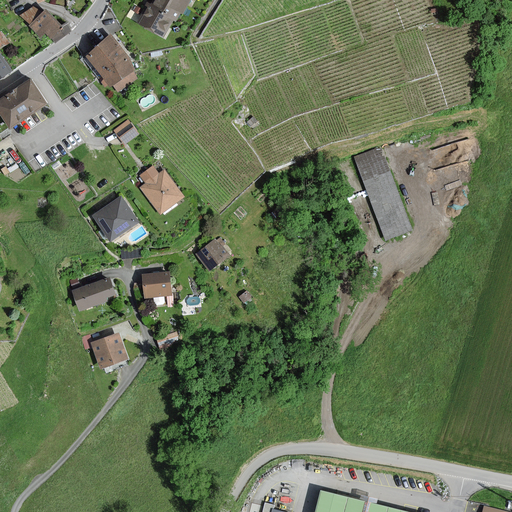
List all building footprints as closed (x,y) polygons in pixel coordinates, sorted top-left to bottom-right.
[(186,0),(155,0),(153,4),(150,3),(140,21),(163,34),(172,18),(173,16),(177,18),(184,6),(186,0)] [(31,25),(43,38),(47,33),(56,42),(73,30),(68,21),(64,25),(48,9),(31,25)] [(140,76),(112,36),(88,53),(104,75),(100,77),(106,86),(112,82),(118,91),(140,76)] [(0,76),(11,70),(0,52),(0,76)] [(46,103),(31,80),(0,100),(0,112),(10,127),(46,103)] [(139,132),(129,120),(117,130),(126,142),(139,132)] [(412,231),(382,149),(356,158),(386,240),(412,231)] [(184,197),(165,170),(160,173),(155,166),(146,172),(142,175),(148,183),(142,187),(160,214),(184,197)] [(140,221),(123,196),(95,215),(112,240),(140,221)] [(221,245),(217,239),(198,254),(212,270),(231,255),(223,244),(221,245)] [(173,293),(171,272),(145,275),(148,296),(173,293)] [(118,293),(112,277),(75,290),(82,309),(109,300),(108,296),(118,293)] [(252,297),(247,291),(240,296),(245,302),(252,297)] [(180,341),(177,331),(157,338),(160,348),(180,341)] [(129,358),(120,333),(94,342),(103,367),(129,358)] [(412,511),(324,490),(318,511),(412,511)] [(275,505),(265,502),(262,511),(273,511),(274,509),(275,505)]
